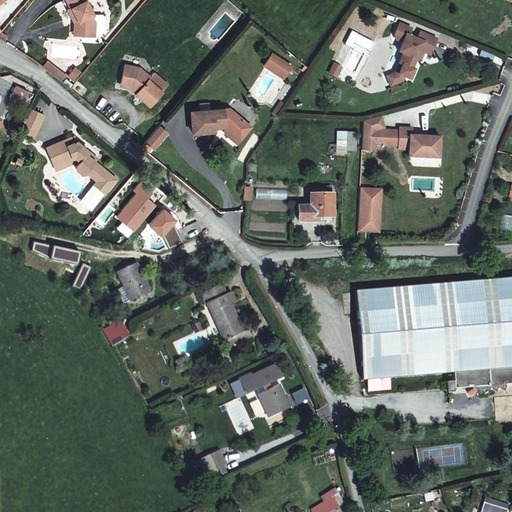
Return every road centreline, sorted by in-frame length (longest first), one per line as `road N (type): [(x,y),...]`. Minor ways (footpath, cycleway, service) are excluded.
road 1 (unclassified): [(249,252),(42,79),(0,62)]
road 2 (unclassified): [(365,511),(348,444),(249,252)]
road 3 (residential): [(249,252),(461,249)]
road 4 (residential): [(511,103),(461,249)]
